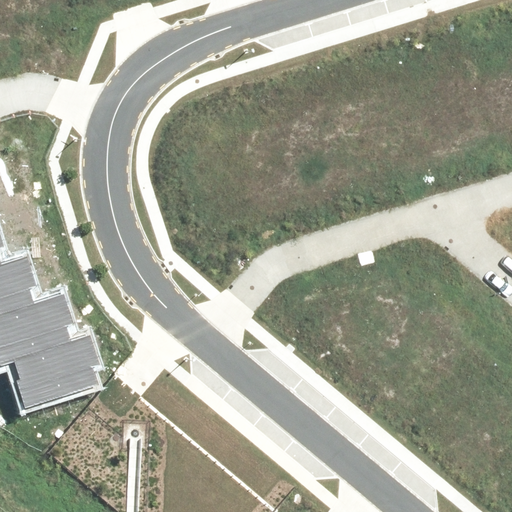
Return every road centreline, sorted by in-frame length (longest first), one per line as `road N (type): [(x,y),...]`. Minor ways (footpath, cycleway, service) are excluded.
road 1 (residential): [(210,331),(280,251),(443,197)]
road 2 (residential): [(210,331),(420,511)]
road 3 (residential): [(111,106),(106,180),(116,224),(157,284),(210,331)]
road 4 (residential): [(282,0),(202,23),(147,51),(111,106)]
